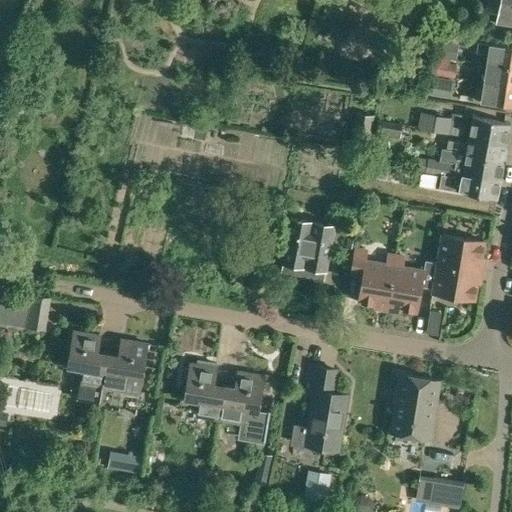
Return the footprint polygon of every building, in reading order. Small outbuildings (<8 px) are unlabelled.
[(511,25),(511,0),(487,0),(486,11),(497,13),(495,23),(511,25)] [(489,48),(487,62),(511,65),(511,46),(479,42),(479,46),(489,48)] [(445,63),(435,62),(434,74),(444,75),(445,63)] [(511,65),(487,62),(484,81),(511,84),(511,65)] [(433,95),(448,97),(451,80),(436,78),(433,95)] [(511,84),(484,81),(481,100),(511,105),(511,84)] [(368,146),(374,114),(356,111),(350,142),(368,146)] [(420,111),(417,127),(448,133),(450,120),(451,117),(420,111)] [(472,116),(468,137),(506,144),(509,122),(472,116)] [(374,136),(398,140),(401,124),(377,120),(374,136)] [(463,122),(450,120),(448,133),(461,136),(463,122)] [(195,128),(193,139),(204,141),(206,130),(195,128)] [(448,139),(447,144),(446,149),(448,149),(448,150),(503,160),(506,144),(468,137),(467,142),(448,139)] [(455,162),(442,160),(440,167),(500,178),(503,160),(448,150),(447,159),(455,160),(455,162)] [(355,151),(352,167),(367,170),(371,153),(355,151)] [(440,167),(442,160),(428,157),(425,171),(439,174),(440,167)] [(378,160),(375,174),(394,178),(397,163),(378,160)] [(500,178),(440,167),(439,174),(440,174),(438,187),(458,191),(496,198),(500,178)] [(324,279),(334,225),(290,217),(281,272),(324,279)] [(437,262),(437,263),(482,270),(483,263),(480,262),(484,240),(442,233),(437,262)] [(358,301),(387,306),(396,255),(388,253),(386,263),(365,259),(367,250),(354,248),(350,274),(362,276),(358,301)] [(396,255),(387,306),(417,311),(421,286),(433,288),(437,263),(437,262),(425,260),(423,270),(403,266),(404,256),(396,255)] [(437,263),(433,288),(432,292),(474,299),(478,277),(481,277),(482,270),(437,263)] [(0,293),(0,321),(19,325),(45,329),(51,296),(25,292),(1,289),(0,293)] [(83,369),(81,382),(78,398),(99,402),(102,386),(107,355),(97,353),(100,336),(75,331),(69,366),(83,369)] [(107,355),(102,386),(124,390),(126,377),(141,379),(147,344),(122,339),(118,357),(107,355)] [(197,415),(219,418),(224,386),(214,384),(217,367),(191,363),(185,398),(200,401),(197,415)] [(290,441),(305,444),(338,449),(347,394),(332,392),(335,369),(309,365),(305,392),(314,394),(309,425),(293,423),(290,441)] [(224,386),(219,418),(240,422),(237,438),(263,443),(268,412),(257,411),(263,375),(238,371),(235,388),(224,386)] [(430,438),(440,379),(400,373),(390,432),(430,438)] [(269,474),(273,455),(259,452),(255,471),(269,474)] [(138,473),(141,456),(126,453),(123,471),(127,471),(138,473)] [(301,467),(325,468),(325,456),(301,456),(301,467)] [(196,483),(203,485),(206,467),(199,466),(196,483)] [(326,504),(338,479),(322,471),(309,496),(326,504)] [(434,479),(430,503),(460,508),(463,484),(434,479)] [(355,508),(368,511),(372,508),(373,503),(370,498),(358,495),(353,498),(352,503),(355,508)]
